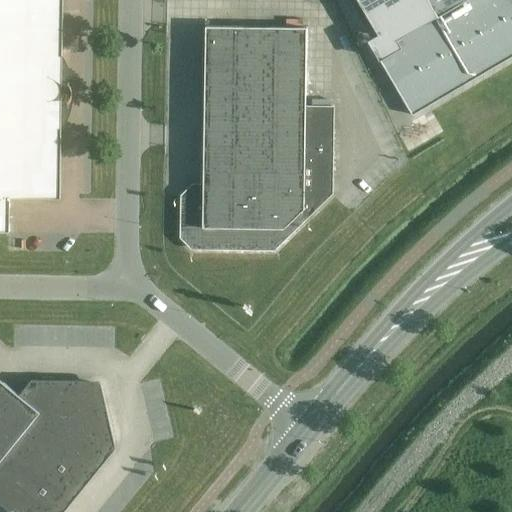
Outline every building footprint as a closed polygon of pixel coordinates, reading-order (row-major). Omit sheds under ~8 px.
[(62,93),(63,0),(0,0),(0,72),(30,73),(50,93),(62,93)] [(511,57),(511,0),(358,0),(380,36),(371,41),(381,58),(379,59),(413,116),(511,57)] [(307,28),(206,27),(204,187),(194,186),(184,197),(183,237),(193,248),(274,249),(305,219),(305,210),(311,204),(315,208),(331,193),(332,109),(306,109),(307,28)] [(61,199),(62,93),(50,93),(30,73),(0,72),(0,232),(10,233),(10,198),(61,199)] [(22,397),(0,379),(0,499),(15,511),(59,511),(113,447),(98,384),(34,383),(22,397)]
